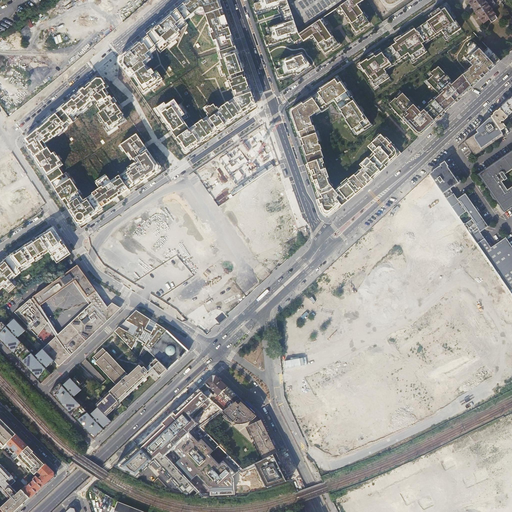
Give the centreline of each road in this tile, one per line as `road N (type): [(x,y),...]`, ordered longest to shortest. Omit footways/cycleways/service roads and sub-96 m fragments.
road 1 (secondary): [(327,242),(511,73)]
road 2 (residential): [(73,241),(273,104)]
road 3 (secondary): [(40,511),(208,355)]
road 4 (residential): [(174,0),(7,141)]
road 5 (residential): [(425,0),(273,104)]
road 6 (unknown): [(179,170),(268,298)]
road 7 (residential): [(273,104),(327,242)]
road 8 (residential): [(0,408),(60,470),(23,511)]
road 9 (residential): [(43,391),(137,299)]
